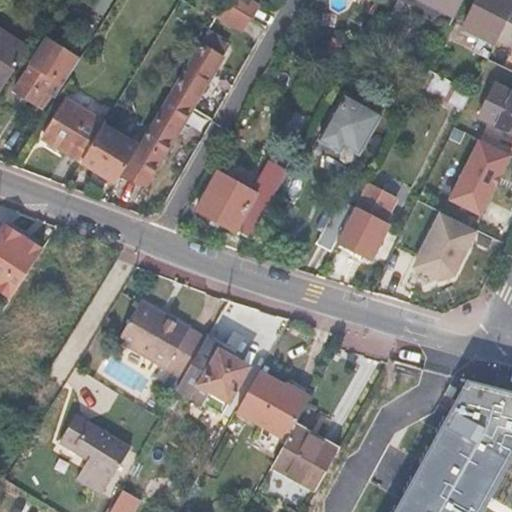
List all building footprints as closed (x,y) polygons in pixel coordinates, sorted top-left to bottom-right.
[(238,0),(226,0),(223,6),(238,15),(245,3),(238,0)] [(424,0),(455,17),(463,0),(424,0)] [(511,0),(479,0),(463,30),(496,47),(498,43),(511,15),(511,0)] [(511,15),(498,43),(511,50),(511,15)] [(49,78),(31,67),(14,95),(41,114),(52,97),(55,99),(102,27),(88,18),(49,78)] [(0,91),(31,45),(0,25),(0,91)] [(221,43),(206,34),(170,95),(193,109),(228,50),(220,45),(221,43)] [(426,71),(417,88),(464,112),(472,95),(426,71)] [(193,109),(170,95),(139,147),(159,160),(162,162),(193,109)] [(380,119),(344,99),(320,141),(342,154),(345,147),(359,155),(380,119)] [(511,99),(498,129),(511,136),(511,99)] [(104,127),(65,103),(42,142),(80,165),(102,129),(104,127)] [(137,150),(102,129),(80,165),(115,187),(137,150)] [(139,147),(137,150),(115,187),(105,204),(128,212),(159,160),(139,147)] [(503,167),(472,151),(443,212),(474,228),(503,167)] [(220,197),(210,191),(197,212),(236,236),(259,199),(264,203),(282,174),(269,166),(251,194),(230,181),(220,197)] [(353,210),(336,243),(371,261),(388,229),(383,226),(396,202),(365,186),(353,210)] [(353,210),(338,202),(315,245),(330,253),(336,243),(353,210)] [(456,278),(479,234),(439,214),(411,268),(425,287),(456,278)] [(4,229),(0,234),(0,272),(19,286),(40,253),(24,242),(17,252),(12,249),(19,239),(4,229)] [(205,342),(141,305),(118,343),(183,381),(203,346),(205,342)] [(248,372),(203,346),(183,381),(176,391),(220,416),(225,407),(227,408),(248,372)] [(306,409),(255,379),(230,421),(283,450),(294,431),(306,409)] [(511,511),(511,394),(467,384),(395,511),(511,511)] [(77,415),(62,438),(90,455),(75,479),(102,495),(131,448),(77,415)] [(294,431),(283,450),(273,468),(318,494),(339,456),(294,431)] [(122,488),(108,511),(133,511),(141,498),(122,488)]
